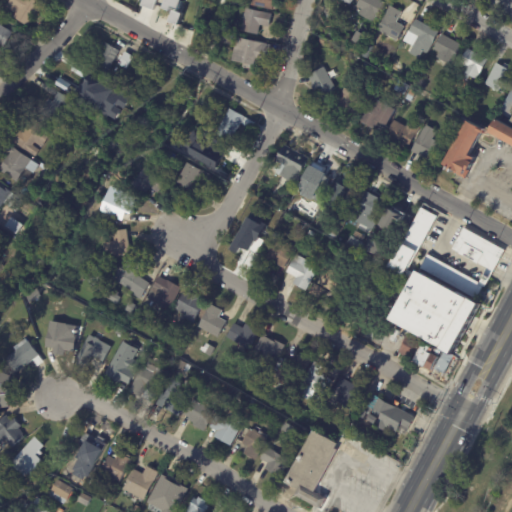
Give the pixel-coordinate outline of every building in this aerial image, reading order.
[(35,0),(45,7),(30,27),(16,17),(18,14),(8,7),(13,0),(35,0)] [(152,0),(150,8),(134,2),(134,0),(152,0)] [(181,0),(166,0),(164,9),(172,11),(169,22),(179,25),(182,13),(178,12),(181,0)] [(280,0),(278,11),(254,6),(255,0),(280,0)] [(377,0),(384,3),(378,16),(374,14),(370,22),(358,16),(360,11),(354,8),(358,0),(377,0)] [(400,14),(395,23),(403,27),(396,41),(380,33),(377,41),(371,37),(388,6),(400,13),(400,14)] [(274,15),(272,27),(263,26),(261,35),(244,32),(249,10),(274,15)] [(416,21),(437,33),(425,55),(401,42),(406,32),(407,32),(413,20),(416,21)] [(0,21),(3,24),(2,26),(15,33),(6,48),(0,44),(0,21)] [(349,42),(354,32),(360,36),(355,45),(349,42)] [(237,46),(227,43),(229,35),(238,37),(237,46)] [(442,37),(460,46),(449,67),(435,59),(437,54),(432,51),(440,35),(442,37)] [(273,46),(269,65),(263,64),(261,72),(244,68),(245,65),(234,62),(239,38),(273,46)] [(113,45),(122,51),(107,74),(93,64),(98,57),(97,56),(103,47),(104,47),(107,42),(113,45)] [(468,51),(486,60),(475,81),(468,77),(465,82),(458,79),(461,74),(460,73),(462,68),(457,65),(465,50),(468,51)] [(135,55),(137,56),(130,68),(121,63),(128,51),(135,55)] [(60,65),(63,59),(73,66),(70,71),(60,65)] [(499,66),(510,71),(499,93),(484,85),(494,63),(499,66)] [(111,89),(107,95),(100,90),(93,102),(79,93),(85,82),(73,75),(77,68),(111,89)] [(310,88),(308,85),(309,84),(306,77),(321,68),(335,92),(320,101),(314,91),(312,92),(310,88)] [(123,87),(127,81),(132,85),(128,91),(123,87)] [(397,92),(401,84),(407,87),(403,95),(397,92)] [(353,119),(331,108),(341,89),(350,94),(352,91),(364,98),(353,119)] [(414,92),(410,98),(405,96),(409,89),(414,91),(414,92)] [(72,101),(69,107),(63,103),(62,105),(72,113),(62,127),(41,112),(51,98),(54,101),(61,91),(73,100),(72,101)] [(511,123),(510,122),(511,120),(501,114),(511,94),(511,123)] [(386,128),(376,123),(373,129),(360,122),(371,102),(377,105),(378,102),(395,111),(386,128)] [(434,109),(438,102),(445,107),(442,113),(434,109)] [(230,140),(218,133),(232,109),(257,124),(253,131),(243,125),(233,142),(230,140)] [(470,118),(472,113),(478,116),(475,121),(470,118)] [(42,145),(36,142),(35,145),(41,149),(37,156),(14,141),(19,133),(18,133),(22,126),(25,128),(33,116),(40,120),(38,122),(54,132),(44,147),(42,145)] [(453,171),(445,167),(447,164),(445,163),(469,120),(486,129),(491,129),(498,118),(511,125),(511,144),(492,133),(483,132),(470,154),(475,158),(473,161),(474,162),(465,178),(453,171)] [(413,124),(419,127),(407,150),(384,138),(392,122),(405,129),(409,122),(413,124)] [(417,156),(410,152),(425,126),(436,132),(432,139),(443,146),(432,165),(417,156)] [(218,138),(222,141),(216,151),(225,156),(218,170),(198,158),(211,134),(218,138)] [(55,147),(58,142),(66,148),(63,152),(55,147)] [(38,162),(33,170),(29,167),(19,182),(1,169),(13,152),(9,149),(12,144),(38,162)] [(289,144),(312,158),(297,183),(277,171),(283,162),(279,160),(288,144),(289,144)] [(316,161),(337,173),(325,194),(312,187),(314,185),(308,182),(312,174),(309,172),(316,161)] [(205,186),(197,182),(192,190),(178,183),(190,162),(215,176),(208,188),(205,186)] [(157,189),(151,184),(146,189),(136,181),(150,165),(169,182),(160,193),(157,189)] [(349,176),(363,185),(349,208),(329,196),(342,176),(345,178),(347,175),(349,176)] [(16,210),(6,202),(0,209),(0,183),(7,189),(8,187),(26,201),(18,211),(16,210)] [(134,215),(125,212),(122,219),(110,214),(114,205),(113,205),(120,188),(141,197),(134,215)] [(369,190),(370,191),(371,189),(381,195),(380,196),(385,199),(374,220),(365,215),(364,217),(354,212),(366,189),(369,190)] [(297,197),(301,190),(306,193),(302,200),(297,197)] [(401,208),(411,214),(408,218),(405,217),(400,226),(393,222),(391,225),(385,222),(395,205),(401,208)] [(442,215),(414,271),(420,274),(418,279),(396,268),(426,207),(442,215)] [(267,221),(273,210),(279,213),(274,224),(267,221)] [(7,226),(14,217),(25,225),(19,234),(7,226)] [(295,229),(298,223),(303,226),(299,232),(295,229)] [(331,235),(334,227),(341,230),(338,238),(331,235)] [(351,240),(357,227),(369,232),(362,246),(351,240)] [(507,250),(492,276),(495,278),(493,281),(491,279),(486,287),(484,286),(477,299),(424,268),(432,254),(481,283),(490,268),(455,248),(467,227),(507,250)] [(130,232),(133,255),(108,259),(106,243),(117,241),(115,231),(129,229),(130,232)] [(255,260),(232,247),(241,231),(248,234),(250,230),(258,234),(255,239),(265,245),(256,261),(255,260)] [(373,247),(379,235),(400,245),(393,260),(383,256),(385,252),(373,247)] [(286,267),(276,262),(272,269),(260,262),(266,250),(270,252),(279,236),(298,247),(286,267)] [(309,290),(295,283),(299,277),(290,272),(299,254),(310,260),(309,262),(320,268),(309,290)] [(140,261),(146,265),(139,275),(153,283),(142,299),(135,295),(137,293),(114,278),(122,267),(124,268),(129,259),(132,261),(134,257),(140,261)] [(349,313),(348,315),(335,308),(343,295),(320,282),(327,269),(363,288),(349,313)] [(80,281),(79,276),(82,275),(81,271),(87,270),(88,279),(80,281)] [(167,279),(183,288),(170,310),(149,298),(161,275),(167,279)] [(89,280),(100,276),(100,277),(102,276),(106,285),(104,286),(105,288),(95,292),(89,280)] [(317,282),(325,287),(321,296),(312,292),(317,282)] [(105,296),(109,290),(111,291),(112,289),(120,293),(118,295),(121,297),(117,304),(105,296)] [(187,292),(190,294),(191,292),(201,298),(200,299),(205,302),(194,323),(183,317),(185,314),(176,309),(186,291),(187,292)] [(126,310),(130,302),(136,305),(132,313),(126,310)] [(223,312),(220,317),(228,321),(219,337),(200,327),(213,304),(224,310),(223,312)] [(69,323),(64,355),(51,353),(51,347),(48,347),(52,321),(69,323)] [(229,336),(236,322),(244,327),(247,322),(262,330),(251,349),(229,336)] [(13,328),(18,324),(22,329),(17,333),(13,328)] [(117,333),(120,327),(127,331),(124,337),(117,333)] [(270,335),(287,343),(277,365),(256,355),(266,333),(270,335)] [(411,334),(427,342),(427,341),(443,350),(441,353),(452,359),(450,364),(441,359),(435,371),(429,367),(430,366),(420,360),(418,363),(400,353),(410,333),(411,334)] [(96,336),(97,337),(98,336),(102,339),(101,340),(114,347),(106,362),(94,355),(93,359),(87,356),(89,352),(85,349),(93,335),(96,336)] [(373,340),(375,336),(383,341),(381,345),(373,340)] [(44,364),(40,367),(35,360),(20,373),(9,358),(18,351),(15,347),(27,338),(30,342),(31,341),(42,355),(41,356),(46,362),(44,364)] [(128,382),(125,380),(123,382),(108,374),(126,340),(141,349),(136,358),(143,362),(139,369),(138,368),(136,372),(139,373),(132,384),(128,382)] [(217,348),(213,356),(202,350),(204,346),(206,347),(208,343),(217,348)] [(453,355),(443,350),(434,368),(444,373),(453,355)] [(282,372),(289,359),(293,361),(295,359),(298,361),(302,353),(315,360),(301,384),(281,373),(282,372)] [(319,362),(328,367),(324,374),(326,375),(333,379),(324,395),(304,384),(317,361),(319,362)] [(160,368),(161,367),(171,373),(160,394),(149,388),(144,396),(133,390),(145,367),(147,367),(150,362),(160,368)] [(341,377),(333,372),(337,364),(346,368),(341,377)] [(18,381),(17,387),(20,389),(17,393),(16,393),(16,406),(0,407),(0,367),(19,376),(18,381)] [(345,378),(364,390),(352,409),(332,396),(344,377),(345,378)] [(182,416),(171,410),(173,405),(166,401),(174,385),(193,395),(182,416)] [(216,403),(220,397),(225,400),(222,406),(216,403)] [(292,403),(296,397),(304,402),(300,408),(292,403)] [(382,397),(417,417),(411,428),(404,424),(400,433),(389,427),(387,430),(369,420),(382,397)] [(207,431),(196,425),(197,423),(191,419),(192,417),(187,415),(195,399),(218,411),(207,431)] [(231,446),(216,437),(219,432),(212,429),(220,416),(228,421),(232,413),(244,420),(239,428),(241,429),(231,446)] [(22,422),(25,425),(20,429),(28,437),(15,448),(8,440),(1,446),(0,444),(0,423),(9,415),(14,420),(17,417),(22,422)] [(286,422),(303,432),(299,439),(282,429),(286,422)] [(261,432),(268,436),(267,438),(268,439),(256,460),(245,454),(249,447),(243,444),(251,429),(254,430),(255,430),(259,432),(260,431),(261,432)] [(342,445),(315,493),(326,499),(320,509),(296,496),(299,490),(286,483),(316,430),(342,445)] [(93,434),(109,443),(97,462),(82,454),(85,449),(80,446),(89,431),(93,434)] [(45,449),(43,451),(46,454),(43,457),(48,462),(39,471),(41,473),(35,480),(30,475),(28,478),(13,464),(38,436),(48,446),(45,449)] [(292,462),(282,479),(267,470),(270,465),(263,461),(271,449),(292,462)] [(121,482),(103,471),(112,456),(117,459),(122,452),(126,455),(127,452),(133,456),(132,458),(135,460),(121,482)] [(138,497),(126,490),(138,470),(145,474),(150,466),(162,473),(146,501),(138,497)] [(166,479),(176,484),(178,481),(188,486),(178,506),(155,495),(164,478),(166,479)] [(68,497),(67,499),(52,491),(58,480),(73,487),(68,497)] [(87,505),(79,501),(84,493),(93,498),(89,506),(87,505)] [(32,511),(40,497),(50,503),(47,509),(52,511),(58,511),(60,508),(66,511),(32,511)] [(202,498),(208,502),(206,506),(209,507),(206,511),(188,511),(196,499),(199,501),(200,498),(202,498)]
